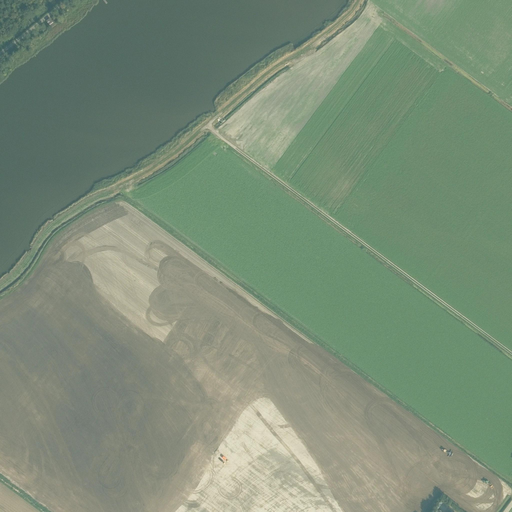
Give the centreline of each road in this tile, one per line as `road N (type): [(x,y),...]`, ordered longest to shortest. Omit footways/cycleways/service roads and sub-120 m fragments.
road 1 (track): [(0,284),(58,219),(207,126),(511,353)]
road 2 (track): [(360,0),(207,126)]
